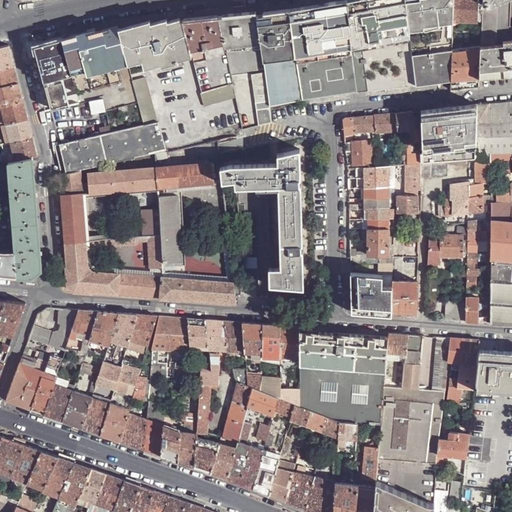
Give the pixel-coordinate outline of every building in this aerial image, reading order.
[(350,0),(348,1),(353,42),(411,34),(410,26),(406,0),(350,0)] [(406,0),(410,26),(454,20),(454,8),(454,0),(406,0)] [(454,0),(454,8),(483,10),(483,4),(483,0),(454,0)] [(495,46),(511,44),(511,27),(510,27),(511,0),(504,0),(497,3),(495,46)] [(295,51),(353,42),(348,1),(347,1),(325,6),(322,3),(311,3),(289,6),(289,9),(289,12),(295,51)] [(495,46),(497,3),(489,6),(488,3),(483,4),(483,10),(483,22),(481,46),(482,47),(495,46)] [(454,8),(454,20),(483,22),(483,10),(454,8)] [(239,46),(260,42),(256,16),(256,10),(254,12),(219,17),(225,43),(225,46),(239,43),(239,46)] [(256,16),(260,42),(265,73),(270,106),(302,100),(295,51),(289,12),(264,15),(256,16)] [(183,20),(191,50),(202,47),(204,47),(216,44),(225,43),(219,17),(210,18),(183,20)] [(143,64),(159,60),(160,62),(174,59),(174,60),(178,59),(177,58),(192,54),(191,50),(183,20),(169,24),(168,21),(152,26),(151,23),(132,28),(141,57),(143,64)] [(108,52),(124,49),(119,28),(118,27),(103,31),(108,52)] [(141,57),(132,28),(120,31),(119,28),(124,49),(127,58),(127,60),(141,57)] [(94,66),(127,58),(124,49),(108,52),(103,31),(87,34),(89,44),(94,66)] [(86,32),(61,36),(64,49),(65,49),(89,44),(87,34),(86,32)] [(359,91),(417,83),(413,49),(411,34),(353,42),(359,91)] [(47,37),(50,51),(64,49),(61,36),(61,35),(47,37)] [(47,37),(36,40),(38,49),(37,49),(38,54),(39,54),(50,51),(47,37)] [(24,42),(27,51),(37,49),(38,49),(36,40),(24,42)] [(359,91),(353,42),(295,51),(302,100),(357,91),(359,91)] [(70,71),(94,66),(89,44),(65,49),(70,71)] [(511,75),(511,44),(495,46),(482,47),(481,49),(480,78),(480,79),(511,75)] [(0,46),(0,68),(14,65),(9,45),(0,46)] [(453,45),(413,49),(417,83),(417,86),(452,81),(453,52),(453,49),(453,45)] [(32,71),(43,69),(39,54),(38,54),(37,49),(27,51),(32,71)] [(480,78),(481,49),(453,52),(452,81),(452,84),(480,82),(480,79),(480,78)] [(94,66),(99,84),(117,80),(114,66),(128,63),(127,60),(127,58),(94,66)] [(99,84),(102,98),(105,110),(118,107),(119,111),(127,110),(126,105),(138,102),(132,79),(128,63),(114,66),(117,80),(99,84)] [(14,65),(0,68),(0,87),(19,83),(14,65)] [(99,84),(94,66),(70,71),(70,72),(75,90),(99,84)] [(61,106),(78,103),(75,90),(70,72),(54,76),(61,106)] [(270,106),(265,73),(251,75),(259,125),(272,122),(270,106)] [(36,80),(44,111),(61,106),(54,76),(36,80)] [(138,102),(143,124),(157,120),(145,76),(132,79),(138,102)] [(24,101),(19,83),(0,87),(0,106),(2,106),(24,101)] [(78,104),(102,98),(99,84),(75,90),(78,103),(78,104)] [(236,97),(234,85),(202,93),(201,93),(204,105),(236,97)] [(511,100),(477,104),(476,127),(476,152),(495,151),(511,150),(511,100)] [(28,120),(24,101),(2,106),(6,124),(28,120)] [(441,108),(420,110),(422,153),(421,153),(420,163),(475,160),(476,104),(452,107),(453,109),(441,110),(441,108)] [(396,113),(397,129),(407,129),(415,128),(414,128),(413,111),(396,113)] [(396,113),(375,114),(376,129),(376,138),(377,141),(380,141),(379,130),(397,129),(396,113)] [(375,114),(345,117),(343,120),(344,134),(355,133),(355,131),(372,129),(373,138),(376,138),(376,129),(375,114)] [(28,120),(6,124),(11,142),(33,137),(28,120)] [(58,143),(65,173),(80,170),(155,152),(166,149),(167,149),(159,120),(157,120),(143,124),(110,131),(101,133),(58,143)] [(11,142),(6,124),(2,125),(7,143),(11,142)] [(109,125),(99,127),(101,133),(110,131),(109,125)] [(418,142),(418,128),(414,128),(415,128),(407,129),(407,142),(410,142),(418,142)] [(38,156),(33,137),(11,142),(15,155),(16,161),(33,157),(38,156)] [(371,140),(352,141),(354,153),(371,151),(371,140)] [(420,156),(420,153),(410,153),(411,147),(412,147),(412,142),(410,142),(410,144),(407,145),(407,155),(407,156),(420,156)] [(168,158),(166,149),(155,152),(156,161),(168,158)] [(277,155),(277,165),(279,186),(280,245),(281,268),(269,268),(269,285),(303,288),(302,251),(301,251),(300,244),(302,244),(301,186),(299,186),(299,180),(300,180),(300,151),(277,155)] [(354,164),(372,163),(371,151),(354,153),(354,164)] [(476,152),(475,160),(490,160),(490,162),(495,162),(495,153),(495,151),(476,152)] [(495,162),(511,162),(511,152),(495,153),(495,162)] [(420,156),(407,156),(407,164),(409,164),(420,163),(420,156)] [(15,252),(15,256),(0,254),(0,276),(31,279),(41,271),(35,194),(33,157),(16,161),(11,162),(9,162),(15,252)] [(475,160),(476,181),(476,184),(484,183),(483,184),(491,184),(491,173),(490,162),(490,160),(475,160)] [(156,166),(158,187),(213,182),(212,162),(156,166)] [(433,163),(427,163),(424,163),(422,163),(422,167),(422,177),(447,176),(447,162),(441,162),(433,163)] [(511,172),(511,162),(495,162),(490,162),(491,173),(498,173),(511,172)] [(420,163),(409,164),(410,180),(422,179),(422,177),(422,167),(422,163),(420,163)] [(222,182),(235,181),(235,187),(259,186),(259,198),(274,198),(274,245),(280,245),(279,186),(277,165),(231,165),(221,167),(222,182)] [(156,166),(87,173),(88,183),(89,192),(158,187),(156,166)] [(363,178),(389,177),(389,168),(390,166),(363,168),(363,178)] [(363,178),(363,168),(355,168),(355,179),(356,179),(363,178)] [(81,193),(81,183),(80,170),(65,173),(60,174),(59,174),(60,195),(61,195),(81,193)] [(498,173),(491,173),(491,184),(492,185),(496,185),(496,202),(492,202),(491,212),(491,220),(511,221),(511,220),(511,204),(511,195),(511,194),(511,183),(498,184),(498,173)] [(389,177),(363,178),(364,188),(389,187),(389,177)] [(451,184),(451,200),(451,201),(452,201),(452,215),(468,213),(468,198),(483,196),(483,184),(484,183),(476,184),(470,185),(470,182),(451,184)] [(491,184),(483,184),(483,196),(492,196),(492,185),(491,184)] [(389,187),(364,188),(364,192),(364,198),(389,198),(389,187)] [(408,195),(418,195),(418,187),(408,187),(408,188),(408,195)] [(180,191),(158,192),(159,212),(160,235),(161,265),(184,264),(180,191)] [(81,193),(61,195),(65,242),(85,240),(81,193)] [(89,235),(86,193),(81,193),(85,240),(90,240),(95,239),(95,236),(108,235),(107,238),(110,238),(110,234),(89,235)] [(417,213),(418,195),(408,195),(404,195),(397,195),(397,213),(403,213),(404,221),(411,221),(412,213),(417,213)] [(483,201),(483,196),(468,198),(468,213),(482,211),(483,201)] [(364,198),(364,208),(369,209),(389,209),(389,198),(364,198)] [(451,200),(440,200),(440,216),(444,216),(452,215),(452,201),(451,201),(451,200)] [(369,219),(389,218),(389,212),(389,209),(369,209),(369,219)] [(140,230),(140,236),(148,236),(160,235),(159,212),(139,214),(140,230)] [(388,229),(389,218),(369,219),(368,229),(388,229)] [(511,221),(491,220),(491,258),(511,259),(511,221)] [(467,236),(467,238),(478,238),(479,238),(479,232),(479,223),(483,223),(482,221),(479,221),(467,222),(467,223),(467,226),(467,236)] [(463,235),(467,236),(467,226),(456,226),(456,235),(463,235)] [(388,229),(368,229),(368,249),(368,254),(380,254),(380,262),(393,261),(393,256),(393,245),(393,244),(391,244),(391,236),(388,236),(388,231),(388,229)] [(160,235),(148,236),(148,241),(150,268),(156,267),(162,267),(161,265),(160,235)] [(456,235),(440,235),(440,236),(439,257),(440,257),(463,258),(463,255),(463,239),(463,235),(456,235)] [(439,257),(440,236),(429,236),(428,263),(439,263),(440,257),(439,257)] [(135,242),(135,237),(110,238),(110,244),(110,245),(135,243),(135,242)] [(223,238),(227,277),(167,272),(167,277),(182,278),(233,282),(229,242),(228,238),(223,238)] [(467,256),(467,288),(470,288),(476,288),(476,277),(476,270),(477,253),(478,238),(467,238),(467,239),(467,256)] [(65,242),(67,267),(65,267),(67,285),(74,291),(91,293),(91,292),(160,297),(162,277),(92,271),(87,267),(85,240),(65,242)] [(156,267),(156,271),(94,266),(92,264),(91,246),(90,240),(85,240),(87,267),(92,271),(162,277),(162,267),(156,267)] [(380,262),(379,262),(378,274),(393,275),(393,261),(380,262)] [(511,263),(511,262),(491,261),(491,323),(490,323),(511,324),(511,280),(511,263)] [(392,315),(392,311),(392,287),(392,280),(393,275),(378,274),(351,272),(351,312),(392,315)] [(182,278),(167,277),(162,277),(160,297),(160,298),(180,300),(180,298),(182,278)] [(234,296),(233,282),(182,278),(180,298),(235,302),(234,296)] [(418,280),(392,280),(392,287),(392,311),(417,311),(418,280)] [(466,321),(478,322),(478,317),(478,298),(466,297),(466,321)] [(26,303),(5,301),(0,316),(0,332),(14,337),(26,303)] [(44,342),(53,345),(65,350),(66,347),(79,309),(66,308),(58,332),(54,332),(34,326),(32,329),(31,329),(28,337),(33,339),(44,342)] [(99,311),(79,309),(66,347),(74,348),(86,349),(90,339),(99,311)] [(90,339),(109,345),(111,340),(119,312),(99,311),(90,339)] [(137,314),(119,312),(111,340),(116,341),(128,345),(129,339),(137,314)] [(129,339),(148,345),(157,315),(137,314),(129,339)] [(168,350),(170,316),(159,316),(151,349),(158,349),(168,350)] [(173,317),(172,334),(174,334),(175,333),(190,335),(188,318),(173,317)] [(206,319),(188,318),(190,335),(191,348),(204,350),(209,350),(206,319)] [(225,321),(206,319),(209,350),(220,351),(226,351),(227,351),(225,321)] [(227,351),(244,352),(242,322),(225,321),(227,351)] [(261,353),(262,323),(242,322),(244,352),(261,353)] [(280,324),(262,323),(261,353),(261,356),(280,357),(280,324)] [(280,357),(299,357),(299,329),(299,326),(280,324),(280,357)] [(389,337),(299,329),(299,357),(299,362),(299,364),(308,365),(308,362),(386,368),(387,356),(387,353),(389,337)] [(171,350),(188,351),(191,351),(191,348),(190,335),(175,333),(174,334),(172,334),(171,350)] [(408,334),(389,333),(389,337),(387,353),(406,354),(408,334)] [(404,387),(418,388),(423,335),(408,334),(406,354),(406,357),(404,387)] [(451,361),(460,362),(462,338),(454,338),(451,361)] [(479,340),(462,338),(460,362),(476,363),(478,350),(479,340)] [(44,342),(33,339),(31,345),(42,348),(44,342)] [(109,345),(90,339),(89,341),(108,348),(109,345)] [(127,347),(145,353),(148,345),(129,339),(128,345),(127,346),(127,347)] [(116,341),(111,340),(109,345),(108,348),(106,352),(112,354),(116,341)] [(433,389),(445,390),(448,361),(450,341),(437,340),(433,389)] [(22,355),(34,359),(37,350),(30,348),(31,347),(26,345),(22,355)] [(53,345),(50,352),(63,357),(65,352),(65,350),(53,345)] [(511,352),(478,350),(476,363),(474,388),(473,389),(493,391),(511,392),(511,352)] [(191,351),(188,351),(188,357),(186,357),(185,360),(184,361),(185,361),(192,364),(192,360),(191,351)] [(47,361),(44,371),(57,375),(63,357),(50,352),(47,361)] [(98,367),(101,368),(103,363),(106,353),(102,352),(98,367)] [(81,365),(86,366),(90,356),(85,353),(85,354),(81,365)] [(22,355),(19,362),(34,367),(37,360),(34,359),(22,355)] [(220,356),(210,355),(210,359),(211,361),(212,371),(215,372),(219,372),(220,356)] [(280,357),(280,373),(287,372),(287,367),(289,368),(296,362),(299,362),(299,357),(280,357)] [(34,367),(44,371),(47,361),(38,358),(37,360),(34,367)] [(184,370),(185,363),(185,361),(184,361),(177,359),(176,361),(176,367),(175,368),(175,375),(174,380),(184,381),(184,375),(184,370)] [(151,368),(161,369),(161,366),(158,365),(157,360),(152,360),(151,368)] [(212,371),(211,361),(192,360),(192,364),(201,367),(212,371)] [(201,372),(201,367),(192,364),(185,361),(185,363),(184,370),(187,370),(201,372)] [(31,409),(44,371),(34,367),(19,362),(6,400),(31,409)] [(308,362),(308,365),(386,372),(386,368),(308,362)] [(476,363),(460,362),(459,368),(458,377),(457,386),(460,387),(468,388),(474,388),(476,363)] [(99,374),(117,380),(119,375),(120,370),(121,369),(103,363),(101,368),(99,374)] [(381,424),(384,386),(386,372),(308,365),(299,364),(299,393),(299,406),(311,410),(327,416),(340,421),(358,422),(381,424)] [(83,369),(82,373),(94,377),(96,373),(89,371),(90,368),(86,366),(81,365),(80,368),(83,369)] [(99,374),(101,368),(98,367),(95,366),(94,365),(93,366),(91,365),(90,368),(89,371),(96,373),(99,374)] [(247,372),(246,366),(231,367),(235,377),(247,377),(247,375),(247,372)] [(200,383),(210,385),(214,385),(215,372),(212,371),(201,367),(201,372),(200,383)] [(160,379),(167,380),(167,375),(167,373),(166,372),(161,372),(161,369),(151,368),(150,376),(150,378),(160,379)] [(119,375),(117,380),(136,386),(137,381),(139,376),(139,375),(120,370),(119,375)] [(31,409),(45,414),(55,383),(57,375),(44,371),(31,409)] [(91,389),(94,390),(96,383),(99,374),(96,373),(94,377),(91,389)] [(96,383),(114,389),(117,380),(99,374),(96,383)] [(55,383),(67,387),(69,380),(57,375),(55,383)] [(260,376),(247,375),(247,377),(248,385),(253,387),(260,390),(260,376)] [(146,378),(139,376),(137,381),(136,386),(133,395),(132,398),(144,401),(145,392),(146,378)] [(260,376),(260,390),(278,397),(280,398),(280,392),(280,385),(280,378),(260,376)] [(247,377),(235,377),(237,381),(238,381),(240,382),(248,385),(247,377)] [(458,377),(450,377),(449,386),(457,386),(458,377)] [(149,398),(157,399),(160,379),(150,378),(149,393),(149,398)] [(133,395),(136,386),(117,380),(114,389),(133,395)] [(223,436),(226,437),(240,382),(238,381),(223,436)] [(240,382),(226,437),(238,441),(239,439),(239,438),(240,435),(243,423),(244,420),(248,405),(253,387),(248,385),(240,382)] [(67,387),(55,383),(45,414),(63,420),(73,390),(67,387)] [(200,383),(197,430),(206,433),(206,432),(210,387),(210,385),(200,383)] [(378,458),(437,463),(437,462),(438,454),(440,439),(445,390),(433,389),(418,388),(404,387),(384,386),(381,424),(381,425),(380,438),(379,447),(378,458)] [(448,397),(458,399),(460,387),(457,386),(449,386),(448,397)] [(253,387),(248,405),(251,407),(269,413),(273,415),(275,410),(278,397),(260,390),(253,387)] [(492,398),(493,391),(473,389),(473,396),(492,398)] [(73,390),(63,420),(82,427),(92,396),(73,390)] [(280,392),(280,398),(294,404),(299,406),(299,393),(290,393),(280,392)] [(82,427),(101,433),(111,402),(92,396),(82,427)] [(294,404),(280,398),(278,397),(275,410),(291,416),(294,404)] [(471,407),(472,401),(467,400),(458,399),(448,397),(447,398),(447,404),(471,407)] [(148,408),(154,410),(158,399),(157,399),(149,398),(149,402),(148,408)] [(101,433),(120,440),(128,412),(129,409),(119,405),(116,404),(111,402),(101,433)] [(307,425),(311,410),(299,406),(294,404),(291,416),(290,419),(307,425)] [(251,407),(250,410),(268,416),(269,413),(251,407)] [(147,419),(164,424),(165,417),(163,416),(164,413),(154,410),(148,408),(147,419)] [(311,410),(307,425),(322,431),(327,416),(311,410)] [(175,414),(167,411),(165,414),(164,413),(163,416),(165,417),(170,418),(181,422),(181,416),(175,414)] [(120,440),(145,449),(147,419),(128,412),(120,440)] [(264,427),(270,428),(270,426),(271,424),(273,415),(269,413),(268,416),(264,427)] [(339,437),(340,421),(327,416),(322,431),(339,437)] [(164,424),(147,419),(145,449),(162,455),(164,424)] [(290,419),(288,425),(305,430),(307,425),(290,419)] [(358,422),(340,421),(339,437),(346,438),(357,439),(358,422)] [(250,424),(243,423),(240,435),(247,437),(250,424)] [(162,455),(178,461),(181,430),(164,424),(162,455)] [(259,439),(266,441),(268,434),(270,428),(264,427),(262,426),(259,439)] [(181,430),(178,461),(195,467),(197,436),(197,432),(181,430)] [(322,431),(320,436),(330,440),(334,442),(338,442),(339,437),(322,431)] [(440,439),(438,454),(444,455),(466,457),(469,433),(450,432),(449,440),(440,439)] [(266,441),(265,444),(272,446),(274,436),(272,436),(268,434),(266,441)] [(292,463),(296,464),(297,458),(300,449),(300,447),(303,435),(300,434),(299,438),(298,437),(292,463)] [(2,436),(0,439),(0,471),(0,472),(9,475),(12,476),(13,476),(24,480),(28,481),(41,450),(2,436)] [(211,473),(220,442),(197,436),(195,467),(211,473)] [(228,478),(254,488),(263,453),(264,450),(238,441),(237,447),(228,478)] [(237,447),(220,442),(211,473),(228,478),(237,447)] [(330,446),(329,446),(328,453),(334,454),(338,454),(338,447),(330,446)] [(379,447),(365,446),(362,478),(376,479),(378,458),(379,447)] [(272,451),(264,449),(264,450),(263,453),(280,458),(281,454),(272,451)] [(28,481),(43,488),(58,456),(41,450),(28,481)] [(263,453),(254,488),(269,494),(277,467),(279,460),(280,458),(263,453)] [(75,462),(58,456),(43,488),(42,491),(48,493),(59,497),(75,462)] [(288,462),(279,460),(277,467),(287,470),(288,462)] [(75,462),(59,497),(69,500),(76,503),(79,497),(91,468),(75,462)] [(277,467),(269,494),(286,501),(294,471),(287,470),(277,467)] [(91,468),(79,497),(96,502),(107,473),(91,468)] [(9,475),(0,472),(0,471),(0,477),(10,481),(11,478),(8,478),(9,475)] [(315,476),(297,472),(294,471),(286,501),(305,510),(315,476)] [(107,473),(96,502),(108,507),(114,509),(125,479),(107,473)] [(24,480),(13,476),(10,487),(23,492),(26,484),(23,483),(24,480)] [(315,476),(305,510),(309,511),(333,511),(336,482),(332,481),(315,476)] [(124,511),(130,511),(140,485),(125,479),(114,509),(124,511)] [(373,511),(434,511),(435,502),(428,501),(376,481),(376,486),(373,511)] [(336,482),(333,511),(355,511),(359,484),(349,483),(336,482)] [(359,484),(355,511),(373,511),(376,486),(359,484)] [(130,511),(146,511),(154,490),(140,485),(130,511)] [(163,511),(170,496),(154,490),(146,511),(163,511)] [(13,511),(15,510),(19,501),(0,493),(0,511),(1,511),(13,511)] [(23,497),(21,496),(19,501),(15,510),(17,511),(23,497)] [(170,496),(163,511),(182,511),(186,501),(170,496)] [(44,498),(40,497),(37,501),(35,508),(39,509),(44,498)] [(69,500),(59,497),(57,501),(68,505),(69,500)] [(79,497),(76,503),(94,509),(95,506),(96,502),(79,497)] [(25,511),(32,511),(33,511),(35,508),(37,501),(32,499),(25,511)] [(66,511),(69,506),(68,505),(57,501),(52,511),(66,511)] [(217,511),(186,501),(182,511),(217,511)]
